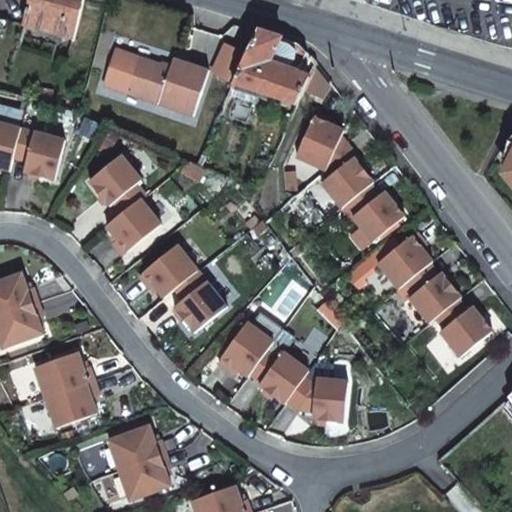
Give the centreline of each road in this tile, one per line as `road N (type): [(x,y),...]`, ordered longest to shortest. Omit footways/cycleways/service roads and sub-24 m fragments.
road 1 (residential): [(313,467),(255,446),(182,392),(64,256),(0,231)]
road 2 (residential): [(511,250),(334,30)]
road 3 (residential): [(511,368),(450,422),(396,451),(313,467)]
road 4 (secondary): [(334,30),(511,85)]
